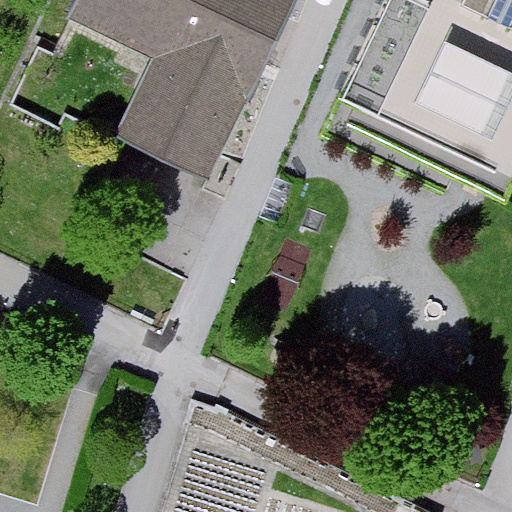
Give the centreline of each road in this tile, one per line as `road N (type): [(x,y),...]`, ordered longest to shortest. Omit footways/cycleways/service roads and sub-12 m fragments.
road 1 (residential): [(0,270),(511,511)]
road 2 (unknown): [(116,511),(164,348)]
